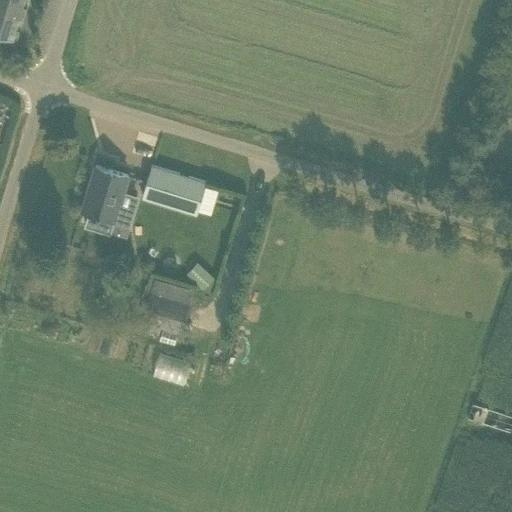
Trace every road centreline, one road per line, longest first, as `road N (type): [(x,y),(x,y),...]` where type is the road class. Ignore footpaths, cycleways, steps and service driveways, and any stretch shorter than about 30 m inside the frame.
road 1 (unclassified): [(511,223),(44,90)]
road 2 (unclassified): [(0,240),(44,90)]
